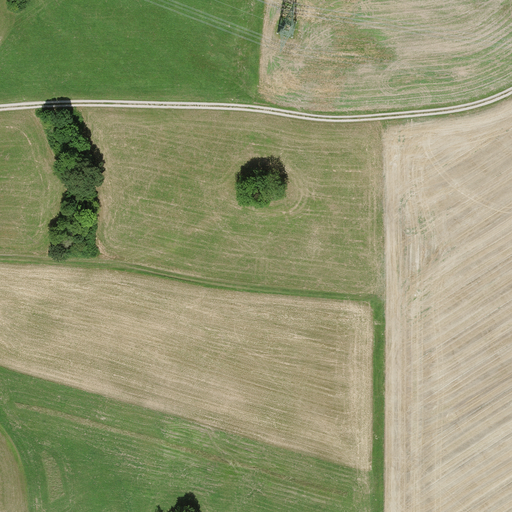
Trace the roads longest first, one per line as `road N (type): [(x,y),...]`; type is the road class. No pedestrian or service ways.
road 1 (track): [(0,108),(232,107),(338,118),(464,109),(511,90)]
road 2 (track): [(379,297),(0,258)]
